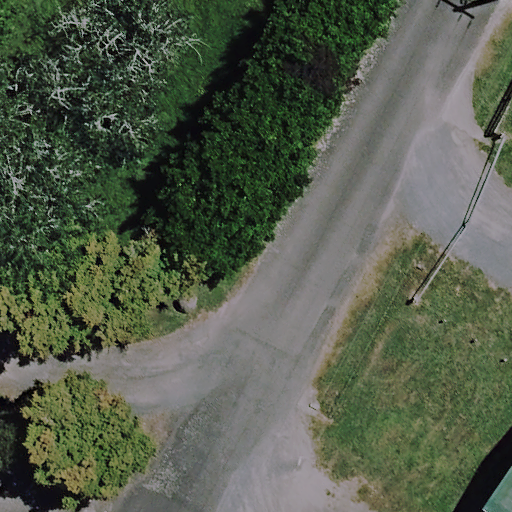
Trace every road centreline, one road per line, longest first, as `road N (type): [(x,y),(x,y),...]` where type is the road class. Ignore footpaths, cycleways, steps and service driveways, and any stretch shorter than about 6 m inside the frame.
road 1 (unknown): [(462,0),(203,511)]
road 2 (unknown): [(187,511),(0,378)]
